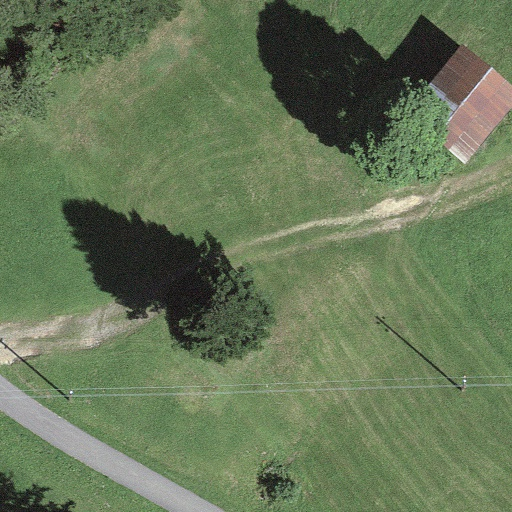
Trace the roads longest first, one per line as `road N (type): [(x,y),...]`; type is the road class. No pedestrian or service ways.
road 1 (track): [(0,343),(108,321),(256,245),(423,209),(511,176)]
road 2 (track): [(0,390),(192,511)]
